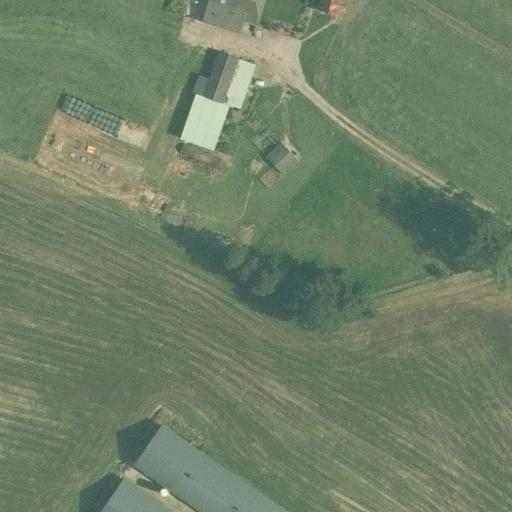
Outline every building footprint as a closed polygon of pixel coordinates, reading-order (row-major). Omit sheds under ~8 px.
[(261,0),(210,0),(204,22),(240,34),(244,21),(254,24),(261,0)] [(320,0),(318,8),(339,15),(343,0),(320,0)] [(239,59),(217,52),(204,94),(196,92),(181,137),(214,148),(228,105),(232,106),(236,96),(228,93),(239,59)] [(266,155),(284,175),(298,161),(280,141),(266,155)] [(200,511),(287,511),(162,423),(133,465),(200,511)] [(173,511),(124,477),(100,511),(173,511)]
